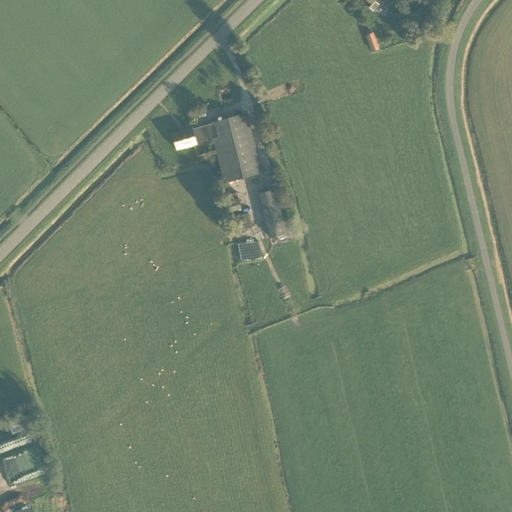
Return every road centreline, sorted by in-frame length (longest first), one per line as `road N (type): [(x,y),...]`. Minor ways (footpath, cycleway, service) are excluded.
road 1 (unclassified): [(511,366),(450,102),(452,55),(478,0)]
road 2 (secondary): [(0,253),(253,0)]
